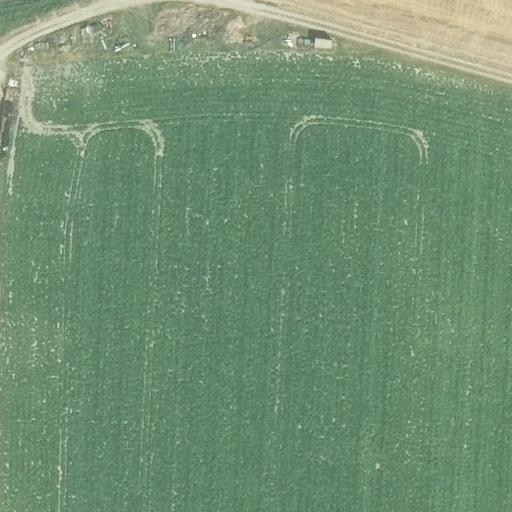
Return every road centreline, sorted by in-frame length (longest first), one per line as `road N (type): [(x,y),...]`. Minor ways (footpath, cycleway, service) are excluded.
road 1 (track): [(214,0),(511,77)]
road 2 (track): [(0,54),(36,30),(119,0)]
